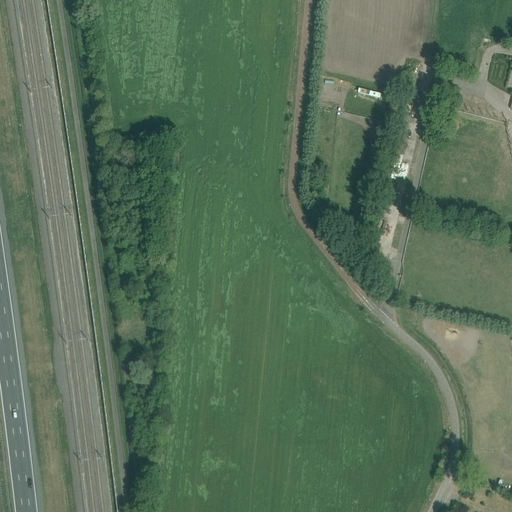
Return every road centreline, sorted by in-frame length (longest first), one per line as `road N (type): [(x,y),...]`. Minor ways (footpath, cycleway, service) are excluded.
road 1 (unclassified): [(373,309),(422,352),(449,396),(455,447),(431,511)]
road 2 (motorway): [(23,511),(0,328)]
